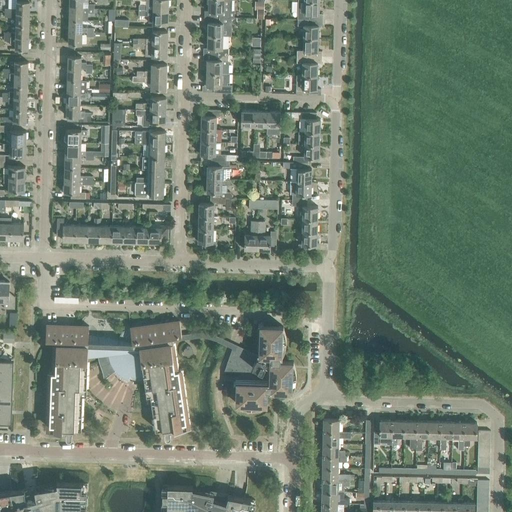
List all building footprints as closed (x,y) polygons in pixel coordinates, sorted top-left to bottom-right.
[(70,0),(70,8),(94,9),(94,8),(94,4),(89,4),(83,3),(83,0),(70,0)] [(139,5),(139,10),(169,11),(168,0),(153,0),(153,5),(147,4),(147,5),(139,5)] [(233,0),(208,0),(209,11),(205,11),(205,17),(234,17),(231,17),(231,11),(234,11),(233,0)] [(3,12),(15,13),(29,14),(30,1),(17,1),(17,8),(7,8),(8,6),(2,6),(1,12),(3,12)] [(308,19),(323,20),(323,14),(319,14),(319,1),(305,1),(304,12),(300,12),(300,19),(308,19)] [(254,2),(254,10),(263,10),(263,2),(254,2)] [(70,8),(69,20),(82,20),(87,21),(88,12),(90,12),(94,12),(94,9),(70,8)] [(168,23),(169,11),(139,10),(139,15),(149,16),(149,22),(153,22),(153,23),(168,23)] [(16,17),(16,25),(29,25),(29,14),(15,13),(3,12),(3,16),(7,16),(7,17),(16,17)] [(233,29),(234,17),(205,17),(204,23),(208,23),(208,35),(223,36),(223,29),(233,29)] [(304,38),(318,38),(319,26),(323,26),(323,20),(308,19),(300,19),(299,25),(304,25),(304,38)] [(69,20),(69,32),(82,32),(87,32),(89,33),(93,33),(94,28),(82,27),(82,20),(69,20)] [(16,25),(15,37),(29,37),(29,25),(16,25)] [(153,31),(153,37),(140,36),(140,43),(167,44),(168,32),(153,31)] [(69,32),(68,44),(81,45),(82,32),(69,32)] [(222,47),(223,36),(208,35),(207,48),(203,48),(203,54),(230,55),(231,47),(222,47)] [(29,37),(15,37),(10,37),(4,37),(4,41),(10,41),(10,42),(15,43),(15,49),(28,50),(29,37)] [(318,51),(318,38),(304,38),(303,50),(299,50),(299,57),(322,57),(322,52),(318,51)] [(152,56),(167,56),(167,44),(140,43),(137,43),(133,43),(133,48),(146,49),(146,55),(152,56)] [(81,69),(86,69),(92,69),(93,64),(86,64),(86,62),(81,62),(81,56),(88,57),(96,57),(96,52),(80,51),(80,56),(68,56),(68,68),(81,68),(81,69)] [(230,60),(230,55),(203,54),(203,60),(207,60),(207,73),(221,73),(232,73),(232,72),(231,72),(231,60),(230,60)] [(303,62),(303,75),(317,76),(317,63),(321,63),(322,57),(299,57),(299,63),(303,62)] [(15,62),(14,74),(28,74),(28,62),(15,62)] [(133,76),(167,77),(167,65),(152,64),(152,70),(145,70),(145,71),(137,71),(137,76),(133,76)] [(117,75),(124,73),(123,67),(116,68),(117,75)] [(80,80),(81,69),(81,68),(68,68),(67,80),(80,80)] [(232,73),(221,73),(207,73),(206,86),(202,86),(202,92),(231,93),(232,85),(232,73)] [(14,74),(9,74),(3,74),(3,78),(9,78),(9,79),(14,80),(14,86),(27,86),(28,74),(14,74)] [(296,75),(295,94),(320,95),(320,89),(317,89),(317,76),(303,75),(303,76),(296,75)] [(151,89),(166,90),(167,77),(133,76),(133,81),(145,82),(151,82),(151,89)] [(67,92),(96,93),(96,88),(86,88),(86,86),(80,86),(80,80),(67,80),(67,92)] [(100,90),(99,93),(110,93),(110,84),(100,84),(100,90)] [(27,98),(27,86),(14,86),(14,92),(9,92),(9,93),(2,93),(2,97),(27,98)] [(80,97),(92,97),(92,93),(96,93),(67,92),(67,104),(80,104),(80,97)] [(26,110),(27,98),(2,97),(2,101),(8,102),(8,103),(13,103),(13,110),(26,110)] [(136,103),(136,109),(151,110),(166,110),(166,98),(151,97),(151,102),(144,102),(144,103),(136,103)] [(67,121),(91,121),(91,112),(85,112),(85,110),(80,110),(80,104),(67,104),(66,116),(67,116),(67,121)] [(118,108),(113,108),(112,125),(123,125),(123,119),(118,118),(118,108)] [(136,109),(136,114),(143,115),(143,126),(152,126),(152,122),(165,123),(166,110),(151,110),(136,109)] [(26,122),(26,110),(13,110),(13,117),(2,117),(2,122),(26,122)] [(201,128),(216,129),(217,116),(220,116),(220,110),(205,110),(205,116),(202,116),(201,128)] [(242,111),(241,125),(254,126),(255,111),(242,111)] [(267,111),(255,111),(254,126),(267,126),(267,111)] [(280,112),(267,111),(267,126),(266,133),(272,133),(272,126),(280,127),(280,112)] [(305,131),(320,132),(320,119),(316,119),(316,113),(284,112),(284,116),(284,118),(305,119),(305,131)] [(201,141),(216,142),(216,129),(201,128),(201,141)] [(66,129),(66,142),(80,143),(80,135),(94,135),(94,130),(81,130),(66,129)] [(10,131),(10,143),(26,144),(26,131),(10,131)] [(136,131),(136,143),(142,144),(145,144),(150,144),(165,145),(165,132),(143,131),(136,131)] [(305,131),(305,144),(319,145),(320,132),(305,131)] [(211,160),(230,161),(230,155),(226,155),(220,155),(221,149),(216,149),(216,142),(201,141),(201,154),(212,155),(211,160)] [(80,150),(80,143),(66,142),(65,155),(80,155),(85,155),(94,156),(94,151),(80,150)] [(25,156),(26,144),(10,143),(9,156),(25,156)] [(253,157),(254,143),(253,151),(241,150),(241,157),(253,157)] [(150,144),(150,157),(164,158),(165,145),(150,144)] [(308,157),(319,158),(319,145),(305,144),(304,157),(293,157),(293,162),(293,163),(308,163),(308,157)] [(80,168),(80,155),(65,155),(65,168),(80,168)] [(142,157),(142,170),(150,170),(164,170),(164,158),(150,157),(142,157)] [(207,179),(222,179),(230,179),(230,161),(211,160),(211,166),(208,166),(207,179)] [(290,181),(311,182),(311,169),(308,169),(308,163),(293,163),(293,162),(283,161),(283,168),(291,168),(290,181)] [(4,178),(9,179),(25,179),(25,166),(4,166),(4,167),(3,178),(4,178)] [(80,176),(80,168),(65,168),(65,180),(79,180),(93,180),(93,176),(80,176)] [(150,170),(149,183),(164,183),(164,170),(150,170)] [(25,191),(25,179),(9,179),(4,178),(4,182),(9,184),(9,191),(25,191)] [(207,179),(207,192),(210,192),(210,197),(225,198),(232,198),(232,194),(230,192),(227,192),(227,184),(231,185),(231,180),(222,179),(207,179)] [(93,185),(93,180),(79,180),(65,180),(64,193),(74,193),(73,198),(86,199),(86,193),(79,193),(79,184),(93,185)] [(292,200),(307,200),(307,194),(311,195),(311,182),(290,181),(290,194),(292,194),(292,200)] [(135,182),(135,195),(149,196),(163,196),(164,183),(149,183),(135,182)] [(210,203),(200,203),(199,216),(214,216),(218,216),(218,212),(214,211),(214,203),(225,204),(225,198),(210,197),(210,203)] [(225,204),(225,207),(236,207),(236,198),(232,198),(225,198),(225,204)] [(249,199),(249,207),(259,208),(259,199),(249,199)] [(268,199),(259,199),(259,208),(268,208),(268,199)] [(292,206),(303,206),(302,219),(317,219),(317,206),(307,206),(307,200),(292,200),(292,206)] [(214,229),(214,216),(199,216),(199,229),(214,229)] [(62,241),(75,241),(76,225),(64,224),(64,218),(57,218),(57,236),(63,236),(62,241)] [(302,219),(302,232),(317,232),(317,219),(302,219)] [(244,249),(257,249),(258,221),(251,220),(251,234),(245,234),(245,230),(239,230),(239,245),(245,245),(244,249)] [(265,221),(258,221),(257,249),(270,250),(270,246),(276,246),(277,231),(271,231),(271,235),(265,235),(265,221)] [(0,238),(11,239),(11,223),(0,222),(0,238)] [(24,223),(11,223),(11,239),(24,240),(24,223)] [(88,225),(76,225),(75,241),(87,242),(88,225)] [(100,225),(88,225),(87,242),(100,242),(100,225)] [(112,226),(100,225),(100,242),(112,242),(112,226)] [(125,226),(112,226),(112,242),(124,243),(125,226)] [(137,227),(125,226),(124,243),(136,243),(137,227)] [(160,227),(149,227),(149,243),(149,245),(156,245),(156,244),(161,244),(161,237),(168,237),(168,226),(160,226),(160,227)] [(149,227),(137,227),(136,243),(149,243),(149,227)] [(213,242),(214,229),(199,229),(199,242),(202,242),(201,248),(217,248),(217,242),(213,242)] [(316,245),(317,232),(302,232),(302,245),(298,244),(298,251),(313,251),(313,245),(316,245)] [(5,281),(0,280),(0,301),(3,302),(3,309),(14,309),(15,296),(9,296),(9,282),(4,282),(5,281)] [(287,306),(276,306),(276,314),(287,314),(287,306)] [(89,326),(46,324),(46,339),(55,340),(53,371),(49,371),(47,427),(66,428),(66,434),(66,435),(67,436),(67,437),(68,437),(69,437),(70,437),(71,437),(71,436),(72,436),(72,435),(72,428),(81,428),(83,387),(87,387),(88,357),(98,356),(100,364),(101,367),(110,363),(112,366),(113,368),(115,371),(117,373),(119,374),(121,376),(123,378),(125,379),(129,380),(130,376),(131,377),(134,377),(136,378),(139,378),(142,378),(144,378),(145,388),(149,388),(155,429),(164,428),(165,434),(165,435),(166,436),(167,436),(168,436),(169,436),(170,436),(170,435),(171,435),(171,434),(171,433),(170,427),(189,424),(181,368),(177,369),(172,337),(182,335),(180,320),(130,327),(129,328),(128,328),(127,328),(126,329),(125,329),(124,330),(123,331),(122,332),(121,333),(121,334),(120,335),(119,337),(119,338),(119,339),(88,334),(89,326)] [(256,354),(253,359),(230,348),(224,372),(250,373),(253,367),(263,371),(265,365),(271,365),(271,383),(238,382),(237,404),(266,405),(266,390),(292,390),(293,362),(282,361),(283,327),(259,326),(258,354),(256,354)] [(0,422),(12,423),(14,359),(0,359),(0,422)] [(323,419),(323,431),(339,431),(339,419),(323,419)] [(392,443),(392,420),(380,420),(380,431),(374,431),(374,443),(380,443),(381,435),(387,435),(386,443),(392,443)] [(404,420),(392,420),(392,443),(398,443),(398,436),(404,436),(404,420)] [(410,448),(415,448),(416,421),(404,420),(404,436),(410,436),(410,448)] [(422,436),(428,436),(428,421),(416,421),(415,448),(415,449),(421,449),(421,444),(422,436)] [(440,421),(428,421),(428,436),(440,437),(440,421)] [(452,422),(440,421),(440,437),(440,449),(446,449),(446,437),(452,437),(452,422)] [(463,449),(464,445),(464,437),(464,422),(452,422),(452,437),(458,437),(458,449),(463,449)] [(464,422),(464,437),(464,445),(469,445),(470,437),(476,438),(476,422),(464,422)] [(339,437),(351,437),(351,431),(339,431),(323,431),(323,443),(339,443),(339,437)] [(323,455),(338,455),(345,455),(345,450),(338,450),(339,443),(323,443),(323,455)] [(345,455),(338,455),(323,455),(322,467),(338,467),(338,461),(347,461),(347,455),(345,455)] [(415,468),(415,473),(427,473),(427,465),(415,465),(415,468)] [(439,465),(427,465),(427,473),(439,473),(439,469),(439,465)] [(354,474),(350,474),(350,473),(338,473),(338,467),(322,467),(322,479),(350,479),(354,480),(354,474)] [(345,484),(350,485),(350,479),(322,479),(322,491),(344,491),(345,484)] [(86,511),(87,506),(86,506),(86,491),(88,491),(88,483),(82,483),(82,482),(57,482),(57,483),(35,487),(25,489),(25,488),(0,491),(0,511),(86,511)] [(251,511),(253,508),(255,500),(228,494),(228,495),(214,492),(214,491),(193,487),(193,485),(167,485),(163,485),(161,511),(251,511)] [(321,503),(344,503),(344,491),(322,491),(321,503)] [(364,499),(364,504),(369,504),(369,492),(364,492),(356,492),(356,499),(364,499)] [(386,500),(385,511),(398,511),(398,501),(390,500),(390,496),(386,496),(386,500)] [(448,511),(461,511),(462,502),(462,498),(458,498),(458,502),(449,502),(448,511)] [(373,500),(372,511),(385,511),(386,500),(373,500)] [(410,511),(411,501),(398,501),(398,511),(410,511)] [(423,511),(424,501),(411,501),(410,511),(423,511)] [(423,511),(436,511),(436,501),(424,501),(423,511)] [(448,511),(449,502),(436,501),(436,511),(448,511)] [(474,511),(475,502),(462,502),(461,511),(474,511)] [(336,511),(337,509),(344,509),(344,503),(321,503),(321,511),(336,511)]
